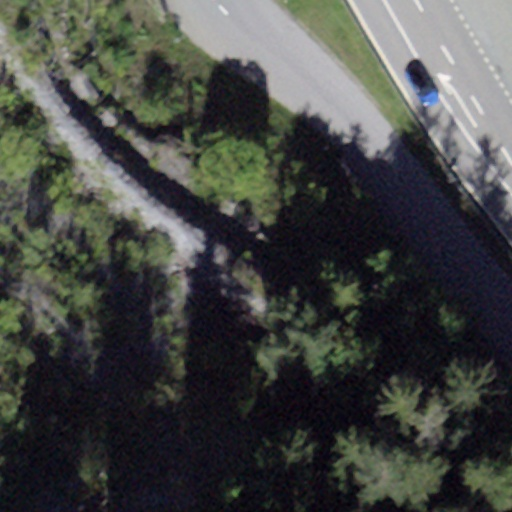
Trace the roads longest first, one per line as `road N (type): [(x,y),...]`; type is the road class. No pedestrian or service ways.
road 1 (residential): [(215,0),(301,68),(511,321)]
road 2 (track): [(0,56),(249,301)]
road 3 (tertiary): [(403,0),(511,170)]
